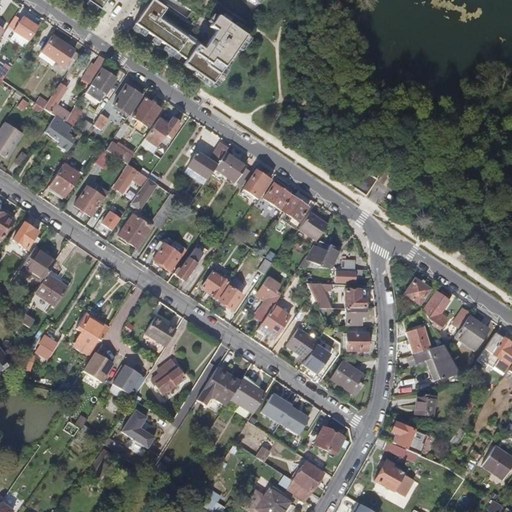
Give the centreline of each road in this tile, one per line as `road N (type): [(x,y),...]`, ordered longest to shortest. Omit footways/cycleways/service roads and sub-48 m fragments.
road 1 (residential): [(368,430),(0,183)]
road 2 (unclassified): [(383,237),(105,46)]
road 3 (residential): [(368,430),(383,363),(383,237)]
road 4 (unclassified): [(383,237),(511,319)]
